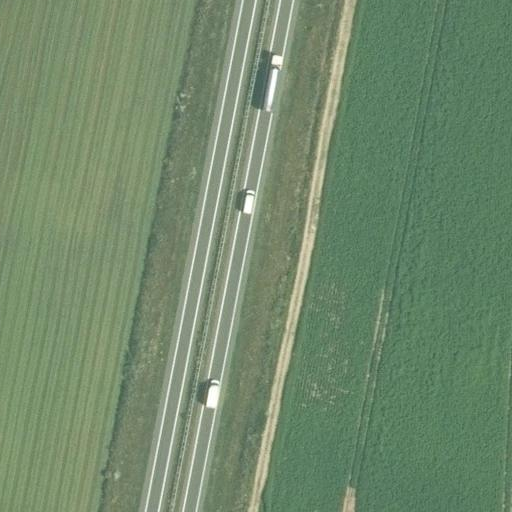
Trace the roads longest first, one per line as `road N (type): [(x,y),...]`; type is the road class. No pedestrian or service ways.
road 1 (trunk): [(190,511),(287,0)]
road 2 (trunk): [(246,0),(149,511)]
